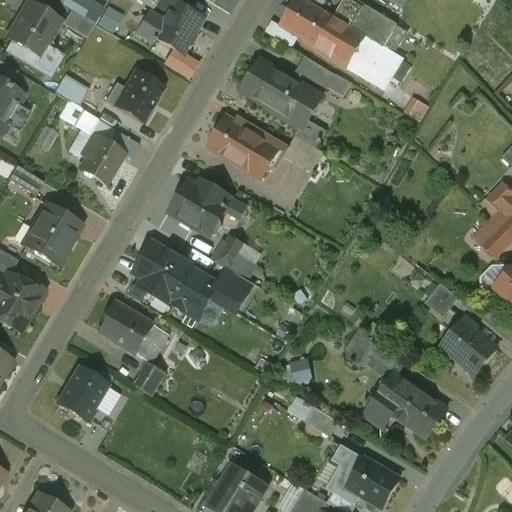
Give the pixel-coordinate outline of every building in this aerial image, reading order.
[(134,0),(152,10),(153,8),(167,16),(174,4),(167,0),(134,0)] [(332,21),(298,0),(297,0),(280,29),(282,30),(305,44),(303,46),(304,47),(315,53),(334,22),(332,21)] [(352,0),(344,0),(332,20),(352,32),(354,29),(349,26),(361,5),(352,0)] [(28,4),(6,41),(10,44),(37,60),(45,49),(60,23),(28,4)] [(203,21),(174,4),(167,16),(162,24),(153,40),(182,57),(203,21)] [(397,27),(361,5),(349,26),(354,29),(352,32),(365,39),(364,40),(383,51),(383,50),(397,27)] [(70,13),(62,26),(85,40),(93,27),(70,13)] [(148,15),(136,36),(151,45),(153,40),(162,24),(148,15)] [(334,22),(315,53),(314,54),(345,72),(364,40),(365,39),(352,32),(332,20),(332,21),(334,22)] [(305,44),(282,30),(275,41),(299,55),(304,47),(303,46),(305,44)] [(383,51),(364,40),(345,72),(341,78),(351,84),(381,102),(381,96),(402,61),(383,50),(383,51)] [(52,53),(45,49),(37,60),(10,44),(5,54),(49,80),(61,59),(55,55),(52,53)] [(335,78),(305,59),(291,82),(296,85),(301,77),(327,93),(328,91),(336,78),(335,78)] [(101,66),(90,61),(84,79),(94,83),(101,66)] [(291,82),(259,63),(258,66),(254,63),(238,89),(242,92),(241,94),(266,109),(264,112),(298,133),(295,138),(315,150),(318,145),(319,146),(321,143),(320,143),(325,134),(308,123),(315,111),(291,96),(297,86),(296,85),(291,82)] [(124,91),(115,86),(104,104),(141,126),(163,90),(135,73),(124,91)] [(341,78),(337,75),(335,78),(336,78),(328,91),(342,99),(351,84),(341,78)] [(88,92),(64,78),(53,97),(74,110),(77,111),(88,92)] [(0,85),(0,134),(22,98),(0,85)] [(77,111),(74,110),(66,124),(77,130),(85,116),(77,111)] [(95,122),(85,116),(77,130),(83,134),(87,136),(95,122)] [(239,123),(233,125),(226,120),(208,150),(245,173),(250,164),(265,174),(276,171),(283,160),(288,150),(240,122),(239,123)] [(87,136),(83,134),(71,154),(79,160),(80,158),(85,161),(79,172),(105,187),(123,158),(123,157),(107,148),(87,136)] [(138,148),(115,134),(107,148),(123,157),(123,158),(130,162),(138,148)] [(288,150),(283,160),(311,176),(323,155),(315,150),(295,138),(288,150)] [(43,185),(15,169),(7,182),(35,199),(43,185)] [(187,185),(170,214),(194,229),(193,232),(205,239),(206,237),(211,239),(216,238),(221,229),(220,224),(216,221),(221,212),(238,222),(245,210),(228,200),(229,200),(203,184),(198,191),(187,185)] [(511,196),(502,187),(489,200),(501,212),(493,220),(492,220),(501,229),(511,217),(511,196)] [(81,227),(46,207),(37,221),(29,235),(21,248),(56,269),(81,227)] [(511,217),(501,229),(511,239),(511,217)] [(491,239),(482,231),(472,240),(494,261),(511,242),(511,239),(501,229),(491,239)] [(245,248),(230,239),(215,264),(235,276),(244,262),(239,259),(245,248)] [(193,270),(152,245),(133,276),(175,301),(192,272),(193,270)] [(0,273),(9,278),(17,264),(0,254),(0,273)] [(254,267),(244,262),(235,276),(245,282),(254,267)] [(511,271),(494,290),(511,307),(511,271)] [(192,272),(175,301),(171,306),(200,323),(220,289),(192,272)] [(29,290),(9,278),(0,273),(0,324),(19,335),(36,304),(39,306),(45,294),(31,287),(29,290)] [(440,287),(425,306),(442,319),(457,301),(440,287)] [(152,327),(116,306),(99,335),(135,356),(152,327)] [(495,351),(473,332),(475,330),(465,321),(441,349),(473,377),(495,351)] [(399,363),(357,334),(344,352),(346,362),(357,370),(367,368),(371,363),(390,376),(399,363)] [(0,356),(0,380),(11,363),(0,356)] [(287,364),(291,387),(312,384),(309,361),(287,364)] [(147,365),(133,389),(150,399),(164,375),(147,365)] [(107,388),(77,370),(56,406),(87,426),(94,414),(92,413),(107,388)] [(424,393),(412,385),(411,387),(404,381),(391,399),(382,393),(365,418),(382,431),(392,417),(426,441),(446,412),(422,396),(424,393)] [(338,425),(314,410),(305,425),(329,440),(338,425)] [(365,462),(341,448),(332,463),(340,468),(326,492),(354,508),(360,498),(382,511),(399,482),(365,462)] [(251,511),(265,490),(232,470),(208,508),(215,511),(251,511)] [(326,511),(329,507),(304,492),(292,511),(326,511)] [(62,511),(37,497),(27,511),(62,511)]
